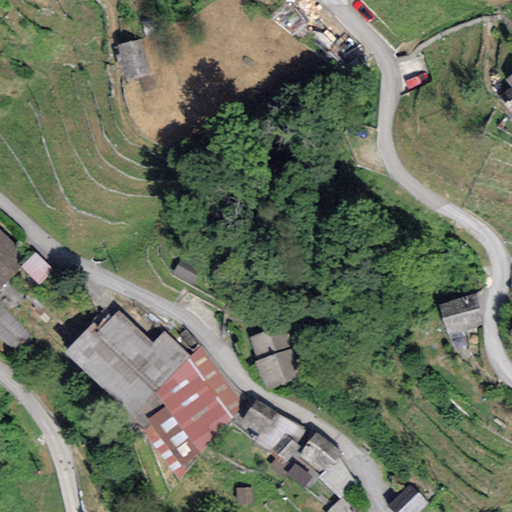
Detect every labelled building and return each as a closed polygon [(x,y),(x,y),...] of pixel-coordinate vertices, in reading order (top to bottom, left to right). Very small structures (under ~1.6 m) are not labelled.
[(154,20),(141,23),(145,37),(158,34),(154,20)] [(142,40),(114,48),(123,81),(151,73),(142,40)] [(511,75),(505,81),(510,88),(498,97),(511,114),(511,75)] [(0,292),(31,256),(0,230),(0,292)] [(23,276),(43,291),(57,273),(38,258),(23,276)] [(474,295),(438,306),(448,339),(484,328),(474,295)] [(93,322),(63,351),(119,399),(142,432),(149,425),(146,420),(165,405),(154,393),(190,357),(163,331),(153,343),(118,311),(99,328),(93,322)] [(289,328),(249,339),(264,389),(303,378),(289,328)] [(200,348),(190,357),(154,393),(165,405),(146,420),(149,425),(142,432),(178,480),(242,407),(200,348)] [(277,415),(255,400),(238,427),(259,437),(254,442),(287,462),(300,448),(296,445),(305,430),(277,415)] [(357,484),(338,459),(343,454),(316,433),(300,454),(324,472),(318,477),(340,500),(357,484)] [(420,511),(429,503),(410,485),(388,508),(392,511),(420,511)]
